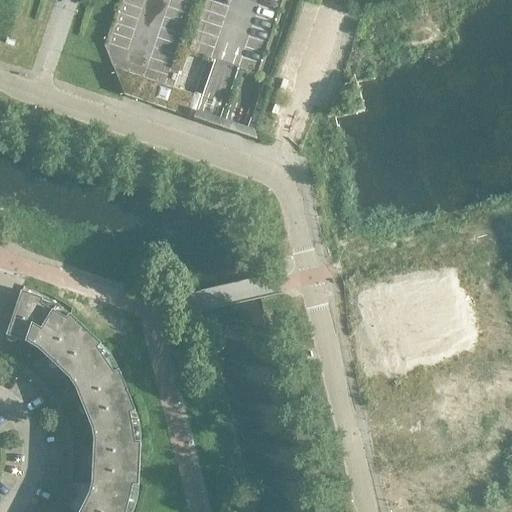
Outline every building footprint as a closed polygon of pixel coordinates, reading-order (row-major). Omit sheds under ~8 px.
[(118,0),(103,46),(112,67),(123,96),(154,106),(256,141),(256,140),(254,131),(298,0),(118,0)] [(42,300),(21,292),(6,336),(27,344),(37,350),(54,365),(86,331),(70,316),(66,320),(41,305),(42,300)] [(101,346),(86,331),(54,365),(69,380),(75,389),(83,410),(127,392),(119,372),(113,374),(97,350),(101,346)] [(135,412),(127,392),(83,410),(92,430),(93,441),(92,463),(139,465),(140,444),(135,443),(130,415),(135,412)] [(139,465),(92,463),(91,485),(89,496),(80,511),(125,511),(133,487),(138,487),(139,465)]
